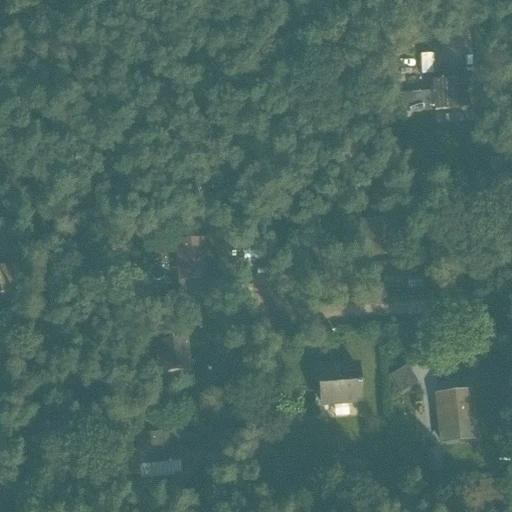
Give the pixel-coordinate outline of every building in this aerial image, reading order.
[(432,125),(485,123),(483,83),(430,85),(432,125)] [(368,260),(401,259),(400,222),(367,223),(368,260)] [(181,288),(218,286),(216,241),(179,243),(181,288)] [(0,313),(13,312),(10,266),(0,267),(0,313)] [(163,391),(202,391),(201,344),(162,345),(163,391)] [(401,383),(420,374),(413,360),(394,369),(401,383)] [(315,412),(360,409),(356,364),(311,368),(315,412)] [(0,407),(12,407),(10,368),(0,368),(0,407)] [(436,447),(476,444),(472,392),(432,395),(436,447)] [(141,481),(182,478),(178,429),(137,432),(141,481)] [(511,474),(487,473),(486,496),(511,497),(511,474)]
